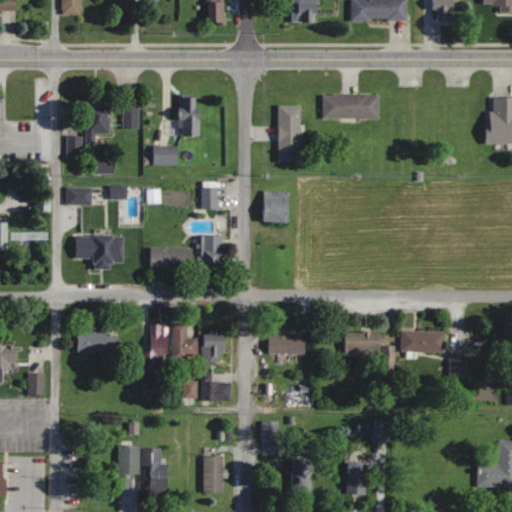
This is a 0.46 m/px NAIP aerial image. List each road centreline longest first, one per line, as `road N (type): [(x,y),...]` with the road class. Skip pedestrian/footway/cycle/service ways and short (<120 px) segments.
road 1 (tertiary): [(511,58),(0,55)]
road 2 (residential): [(511,292),(0,293)]
road 3 (residential): [(246,511),(246,0)]
